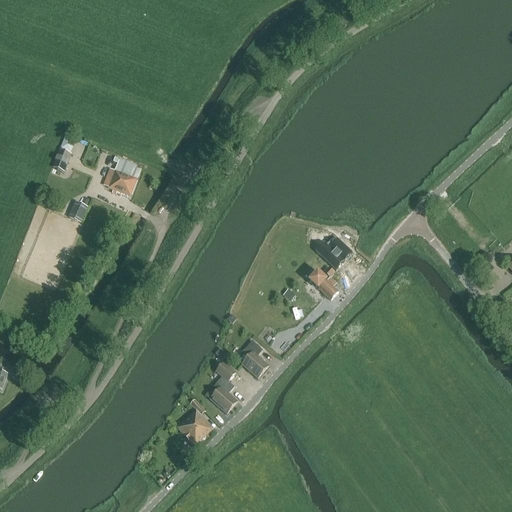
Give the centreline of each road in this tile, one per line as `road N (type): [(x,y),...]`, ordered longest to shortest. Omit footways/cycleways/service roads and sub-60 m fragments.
road 1 (unclassified): [(0,493),(114,375),(293,77),(406,0)]
road 2 (unclassified): [(148,511),(329,322),(412,216)]
road 3 (track): [(273,104),(246,115),(157,221)]
road 4 (unclassified): [(511,338),(412,216)]
road 5 (unclassified): [(412,216),(511,122)]
